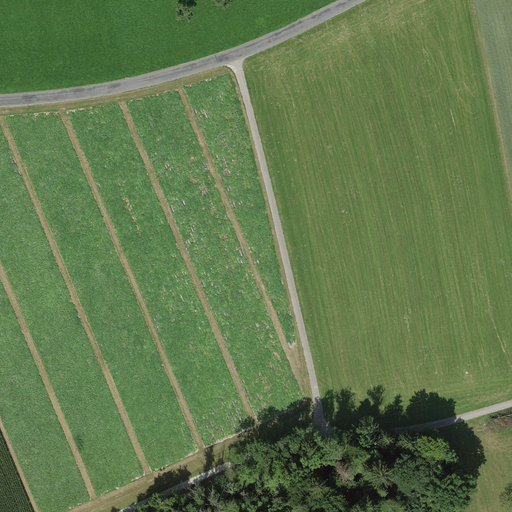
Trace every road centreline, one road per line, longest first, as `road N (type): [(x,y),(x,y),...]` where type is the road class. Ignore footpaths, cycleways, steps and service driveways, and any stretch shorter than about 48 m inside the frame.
road 1 (track): [(126,511),(325,432),(409,432),(511,404)]
road 2 (track): [(235,55),(325,432)]
road 3 (unclassified): [(355,0),(191,69),(0,99)]
